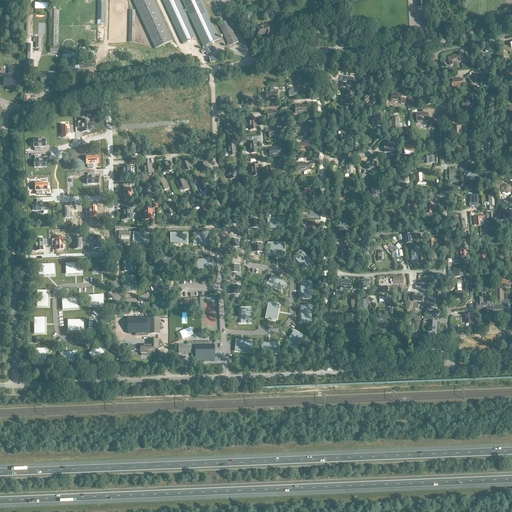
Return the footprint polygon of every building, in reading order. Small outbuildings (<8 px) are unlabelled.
[(132,0),(155,49),(172,41),(153,0),(132,0)] [(162,0),(182,44),(196,38),(178,0),(162,0)] [(181,0),(204,50),(201,51),(202,54),(206,52),(207,55),(212,52),(209,45),(220,40),(201,0),(181,0)] [(416,0),(417,8),(425,8),(424,0),(416,0)] [(58,47),(58,46),(59,10),(50,10),(49,46),(50,46),(58,47)] [(219,25),(229,47),(238,43),(228,21),(219,25)] [(312,32),(320,29),(318,25),(318,22),(310,25),(312,32)] [(265,39),(273,38),(271,31),(269,31),(268,25),(256,27),(258,38),(264,37),(265,39)] [(33,42),(35,42),(35,48),(41,49),(42,38),(35,38),(34,38),(33,42)] [(93,50),(62,55),(63,63),(95,58),(93,50)] [(458,54),(456,55),(451,57),(451,58),(449,59),(451,65),(461,61),(458,54)] [(61,65),(62,73),(96,67),(95,60),(61,65)] [(34,74),(34,62),(30,61),(29,61),(24,61),(24,73),(34,74)] [(413,75),(427,71),(425,64),(411,67),(413,75)] [(57,82),(55,72),(50,73),(50,75),(43,76),(43,74),(38,74),(39,84),(41,84),(42,85),(46,84),(47,84),(49,84),(54,83),(54,82),(57,82)] [(0,73),(0,80),(4,81),(4,85),(9,86),(9,87),(20,87),(20,79),(12,78),(12,76),(9,76),(9,74),(8,74),(0,73)] [(299,76),(298,77),(298,83),(309,83),(309,76),(303,76),(303,73),(298,73),(299,76)] [(487,82),(486,74),(475,75),(476,84),(487,82)] [(375,84),(373,76),(368,77),(368,78),(362,80),(364,86),(375,84)] [(345,77),(343,82),(341,81),(340,85),(346,87),(347,84),(352,86),(354,79),(345,77)] [(452,89),(461,87),(461,83),(463,82),(463,78),(452,80),(453,84),(452,84),(452,89)] [(271,93),(266,93),(266,101),(274,100),(274,99),(277,99),(277,93),(278,93),(278,90),(271,91),(271,93)] [(373,96),(371,92),(363,99),(367,104),(370,102),(372,105),(378,100),(375,98),(376,97),(374,95),(373,96)] [(493,103),(494,96),(496,96),(497,93),(490,92),(489,96),(486,96),(486,99),(488,99),(488,103),(493,103)] [(405,104),(405,99),(402,98),(402,95),(391,94),(390,102),(401,102),(401,104),(405,104)] [(351,95),(350,98),(346,97),(346,96),(342,95),(341,103),(349,104),(351,105),(353,96),(351,95)] [(252,98),(243,96),(242,105),(251,107),(252,98)] [(430,96),(427,97),(418,99),(419,105),(423,104),(424,105),(431,103),(430,96)] [(230,97),(221,98),(221,107),(231,106),(230,97)] [(474,101),(462,102),(463,110),(474,109),(474,108),(474,101)] [(303,112),(306,112),(306,106),(300,106),(300,105),(294,105),(295,113),(303,113),(303,112)] [(275,118),(279,117),(278,112),(272,112),(272,111),(267,112),(267,119),(275,119),(275,118)] [(428,113),(416,114),(417,118),(417,122),(425,121),(429,121),(428,113)] [(381,114),(371,119),(373,124),(383,119),(381,114)] [(255,124),(256,124),(256,119),(248,120),(249,127),(250,127),(250,131),(256,130),(255,124)] [(225,132),(234,130),(232,120),(223,122),(225,132)] [(82,122),(78,122),(78,128),(82,128),(82,132),(83,132),(89,132),(89,121),(88,121),(82,121),(82,122)] [(303,132),(307,131),(306,126),(300,126),(300,125),(295,125),(295,133),(303,133),(303,132)] [(461,126),(452,126),(453,137),(462,136),(461,126)] [(62,127),(62,138),(63,138),(69,138),(69,133),(72,133),(72,127),(69,127),(68,127),(62,127)] [(276,136),(280,136),(279,130),(274,131),(273,129),(268,130),(269,138),(277,137),(276,136)] [(350,131),(344,131),(344,134),(341,134),(341,139),(350,139),(350,131)] [(489,138),(481,137),(479,146),(488,148),(489,138)] [(45,140),(33,141),(34,147),(34,148),(35,148),(35,151),(40,151),(40,147),(45,147),(45,141),(45,140)] [(395,153),(395,144),(389,144),(390,140),(384,140),(384,153),(395,153)] [(256,147),(257,147),(256,142),(248,143),(249,151),(250,150),(251,154),(256,153),(256,147)] [(415,144),(410,144),(404,143),(404,151),(410,151),(415,151),(415,150),(414,150),(415,144)] [(306,150),(309,150),(309,144),(303,145),(303,144),(298,144),(298,152),(306,151),(306,150)] [(234,150),(235,150),(235,145),(227,146),(228,153),(229,153),(229,157),(235,156),(234,150)] [(464,146),(453,146),(453,155),(460,155),(463,155),(463,153),(464,153),(464,146)] [(277,155),(280,154),(280,149),(274,149),(274,148),(269,149),(269,156),(277,156),(277,155)] [(35,161),(34,161),(35,167),(35,168),(46,167),(46,161),(46,160),(41,161),(41,157),(35,157),(35,161)] [(98,157),(86,157),(86,158),(86,164),(87,164),(88,168),(93,168),(93,164),(98,164),(98,157)] [(185,163),(182,164),(184,168),(186,167),(187,169),(188,171),(193,169),(189,161),(185,163)] [(165,164),(162,165),(165,171),(168,170),(168,172),(173,170),(169,162),(165,164)] [(202,164),(200,165),(202,170),(204,169),(205,171),(206,173),(211,171),(207,162),(202,164)] [(306,170),(309,170),(309,164),(303,165),(303,163),(297,164),(298,172),(306,171),(306,170)] [(150,169),(151,169),(151,164),(143,165),(144,173),(145,173),(145,176),(151,175),(150,169)] [(350,174),(353,174),(353,167),(350,167),(350,166),(348,165),(349,165),(345,165),(345,164),(341,164),(341,167),(344,167),(344,174),(350,174)] [(258,170),(259,170),(258,165),(250,166),(251,174),(252,173),(253,177),(258,176),(258,170)] [(278,173),(281,173),(281,167),(275,168),(275,166),(270,167),(270,175),(278,174),(278,173)] [(235,173),(236,173),(235,168),(228,169),(229,177),(230,176),(230,180),(236,179),(235,173)] [(456,170),(449,170),(449,180),(450,180),(451,183),(455,182),(459,182),(459,180),(458,176),(456,176),(456,170)] [(466,171),(464,171),(464,175),(464,178),(469,178),(476,178),(476,179),(480,179),(480,172),(478,172),(478,173),(476,173),(476,171),(466,171)] [(415,174),(416,185),(427,184),(427,179),(424,180),(423,180),(422,173),(415,174)] [(492,173),(484,173),(484,182),(493,182),(492,173)] [(88,178),(87,178),(87,185),(99,184),(98,178),(98,177),(94,177),(93,174),(88,174),(88,178)] [(160,180),(157,181),(159,186),(162,184),(163,187),(163,189),(164,191),(169,189),(168,187),(164,178),(160,180)] [(179,180),(176,182),(179,188),(182,187),(183,189),(184,191),(189,189),(188,187),(184,178),(179,180)] [(202,184),(198,186),(199,188),(201,192),(205,191),(206,193),(211,191),(207,182),(202,184)] [(47,184),(35,184),(36,191),(37,195),(42,194),(42,191),(47,191),(47,190),(47,184)] [(145,197),(150,196),(149,191),(150,190),(149,185),(141,187),(143,194),(144,194),(145,197)] [(380,185),(367,188),(369,193),(372,192),(373,196),(382,193),(380,185)] [(502,186),(500,190),(502,194),(504,193),(507,194),(510,193),(511,190),(510,186),(507,185),(504,186),(502,186)] [(310,198),(314,196),(309,187),(300,192),(302,197),(307,194),(310,198)] [(347,188),(344,188),(345,198),(348,198),(348,201),(353,200),(351,192),(349,192),(349,189),(347,189),(347,188)] [(130,195),(132,195),(131,189),(124,189),(124,197),(125,197),(125,201),(131,200),(130,195)] [(478,205),(478,196),(471,197),(471,205),(470,205),(470,208),(475,207),(476,208),(480,208),(480,204),(478,205)] [(37,204),(36,204),(36,211),(48,211),(48,204),(43,204),(43,201),(43,200),(43,201),(37,201),(37,204)] [(189,213),(193,211),(190,202),(185,204),(189,213)] [(171,216),(176,214),(172,205),(167,207),(171,216)] [(206,217),(211,215),(207,206),(203,208),(206,217)] [(86,212),(86,218),(90,217),(90,218),(97,218),(96,207),(89,207),(90,212),(86,212)] [(68,208),(61,208),(62,219),(69,219),(69,218),(72,218),(72,213),(72,212),(71,212),(71,213),(68,213),(68,208)] [(130,214),(131,214),(131,209),(123,209),(123,216),(124,216),(124,220),(130,220),(130,214)] [(509,211),(500,211),(500,220),(507,220),(506,218),(509,217),(509,211)] [(387,221),(397,219),(396,212),(386,214),(387,221)] [(372,217),(369,217),(370,223),(373,223),(373,224),(382,223),(381,214),(380,213),(371,214),(372,217)] [(474,226),(477,225),(477,226),(480,225),(480,219),(484,219),(483,215),(476,216),(476,217),(473,217),(474,226)] [(268,228),(283,228),(283,219),(268,219),(268,228)] [(459,232),(467,231),(465,219),(457,220),(459,232)] [(119,244),(129,244),(130,235),(131,235),(131,232),(119,232),(121,232),(120,236),(119,236),(119,239),(120,239),(120,244),(119,244)] [(133,233),(133,242),(148,243),(149,234),(133,233)] [(187,243),(187,234),(171,234),(171,243),(187,243)] [(209,234),(194,234),(194,243),(209,243),(209,234)] [(412,243),(411,234),(404,235),(406,244),(412,243)] [(90,244),(91,244),(94,244),(94,249),(101,248),(100,237),(93,237),(94,238),(90,238),(90,244)] [(74,238),(74,250),(81,249),(81,245),(84,244),(84,239),(81,239),(80,238),(74,238)] [(52,246),(53,246),(56,246),(56,250),(63,250),(62,239),(56,239),(56,240),(52,240),(52,246)] [(430,242),(429,252),(435,252),(435,247),(438,247),(438,242),(434,242),(434,239),(430,239),(430,242)] [(36,240),(36,251),(43,251),(43,246),(46,246),(46,240),(43,240),(42,240),(36,240)] [(284,243),(268,244),(268,253),(285,253),(284,243)] [(390,244),(387,246),(390,251),(393,254),(398,250),(396,246),(394,247),(392,245),(391,246),(390,244)] [(364,245),(360,246),(361,251),(362,250),(364,255),(371,253),(369,245),(365,246),(364,245)] [(342,257),(343,259),(347,258),(346,256),(350,255),(349,247),(340,249),(342,257)] [(312,263),(302,250),(294,256),(305,269),(312,263)] [(486,251),(483,252),(478,253),(478,256),(479,256),(480,260),(484,259),(488,258),(486,251)] [(162,255),(160,262),(169,264),(171,257),(162,255)] [(125,257),(125,272),(135,272),(134,256),(125,257)] [(212,260),(195,261),(196,271),(212,269),(212,260)] [(108,271),(108,262),(92,262),(93,272),(108,271)] [(66,274),(82,273),(81,264),(66,264),(66,274)] [(54,274),(54,265),(39,265),(39,275),(54,274)] [(152,267),(150,274),(159,276),(161,269),(152,267)] [(455,278),(464,277),(464,269),(454,269),(455,278)] [(135,292),(135,277),(125,277),(126,292),(135,292)] [(267,284),(281,294),(286,286),(272,277),(267,284)] [(498,282),(508,286),(510,281),(500,277),(498,282)] [(369,279),(361,280),(361,287),(369,287),(369,285),(369,280),(369,279)] [(340,281),(340,290),(342,290),(343,289),(351,289),(351,285),(350,285),(350,282),(340,281)] [(302,282),(302,298),(311,298),(311,282),(302,282)] [(486,307),(487,310),(487,317),(507,316),(507,306),(510,305),(510,300),(503,301),(503,294),(506,294),(506,292),(504,292),(504,287),(496,288),(497,306),(487,307),(486,307)] [(38,291),(37,307),(47,307),(47,291),(38,291)] [(424,295),(414,294),(413,302),(422,303),(424,295)] [(103,306),(103,296),(87,297),(88,306),(103,306)] [(428,302),(427,306),(431,306),(431,307),(436,307),(437,298),(431,298),(428,297),(428,302)] [(362,303),(360,304),(360,309),(362,309),(362,307),(368,307),(368,306),(368,305),(371,305),(370,298),(366,298),(366,301),(362,301),(362,303)] [(486,307),(487,307),(487,303),(483,304),(483,302),(481,302),(481,298),(477,299),(477,304),(477,311),(487,310),(486,307)] [(62,301),(63,310),(78,309),(78,299),(62,301)] [(269,302),(265,319),(274,321),(278,304),(269,302)] [(302,323),(311,323),(311,306),(302,306),(302,323)] [(241,324),(251,323),(250,308),(241,308),(241,324)] [(464,314),(465,325),(473,324),(475,324),(475,319),(473,319),(472,314),(464,314)] [(381,319),(380,319),(380,328),(383,328),(384,329),(387,329),(388,328),(388,316),(381,316),(381,319)] [(128,318),(127,318),(129,318),(129,332),(129,333),(127,333),(127,334),(135,334),(141,334),(147,333),(147,327),(147,317),(143,317),(134,317),(128,318)] [(34,318),(34,334),(44,334),(44,318),(34,318)] [(159,318),(148,319),(148,334),(160,334),(160,330),(160,329),(162,328),(160,323),(159,323),(159,318)] [(68,321),(68,330),(83,330),(83,321),(68,321)] [(436,332),(437,322),(429,322),(428,331),(436,332)] [(330,329),(331,329),(335,332),(339,326),(334,323),(330,329)] [(347,336),(347,338),(350,338),(350,340),(351,340),(357,340),(357,337),(365,337),(365,333),(357,333),(357,331),(353,331),(353,329),(348,329),(347,335),(347,336)] [(295,350),(303,336),(295,331),(286,345),(295,350)] [(135,345),(128,345),(128,352),(134,352),(134,350),(140,350),(140,354),(141,354),(154,354),(154,349),(157,349),(163,347),(163,346),(163,344),(161,340),(160,340),(158,341),(158,340),(149,340),(149,345),(149,346),(141,346),(141,347),(134,347),(135,345)] [(236,342),(235,351),(251,352),(251,343),(236,342)] [(187,345),(179,345),(179,354),(195,353),(195,362),(216,362),(216,346),(200,346),(200,343),(187,343),(187,345)] [(262,344),(262,353),(278,354),(279,344),(262,344)] [(102,345),(89,355),(95,362),(108,353),(102,345)] [(45,349),(36,349),(36,365),(45,365),(45,349)] [(60,354),(61,364),(77,363),(76,353),(60,354)]
